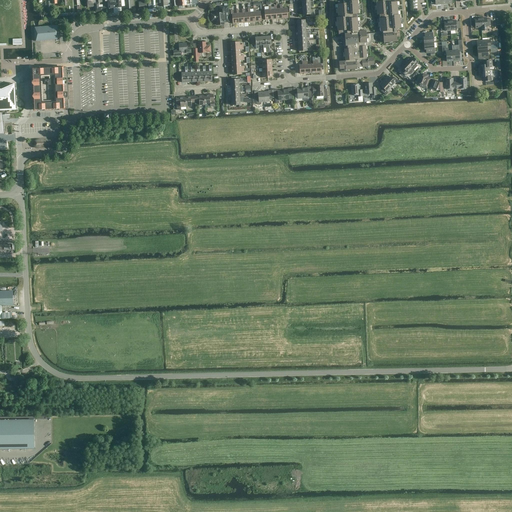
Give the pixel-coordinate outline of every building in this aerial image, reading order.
[(107,0),(108,11),(113,11),(114,14),(122,13),(120,0),(107,0)] [(133,0),(123,0),(124,0),(124,9),(128,9),(134,9),(133,0)] [(147,0),(148,4),(148,9),(160,8),(159,7),(167,6),(166,0),(147,0)] [(358,14),(357,0),(348,1),(347,1),(337,2),(338,4),(337,4),(338,17),(336,17),(338,31),(338,35),(342,34),(342,31),(344,31),(345,46),(346,46),(346,49),(344,50),(345,61),(339,62),(339,69),(345,68),(345,69),(357,68),(357,67),(362,66),(362,67),(368,66),(368,65),(373,65),(373,57),(366,58),(365,46),(366,46),(373,38),(373,35),(380,34),(380,35),(380,40),(383,40),(383,42),(397,41),(396,37),(399,36),(399,32),(396,32),(396,28),(400,28),(399,15),(397,15),(396,2),(395,0),(387,0),(385,0),(380,0),(380,1),(376,1),(377,15),(379,14),(380,18),(379,18),(380,32),(381,31),(381,32),(366,34),(366,31),(362,31),(362,28),(360,27),(358,27),(357,17),(356,17),(356,14),(358,14)] [(98,3),(94,3),(95,12),(102,11),(102,7),(99,7),(98,3)] [(212,20),(212,21),(216,20),(216,25),(224,24),(223,22),(225,22),(224,18),(223,18),(223,15),(228,15),(227,7),(220,7),(220,13),(215,13),(215,14),(212,14),(212,15),(211,15),(211,16),(211,17),(211,18),(212,19),(212,20)] [(475,28),(481,28),(480,18),(474,19),(474,20),(470,20),(471,27),(475,27),(475,28)] [(486,18),(480,18),(481,28),(481,31),(487,30),(487,26),(491,26),(490,19),(486,19),(486,18)] [(444,23),(440,23),(441,30),(444,30),(444,31),(450,30),(449,21),(444,22),(444,23)] [(455,21),(449,21),(450,30),(456,30),(456,29),(460,28),(459,21),(455,22),(455,21)] [(35,28),(34,28),(35,41),(59,39),(58,32),(57,26),(54,26),(51,26),(39,27),(38,27),(35,28)] [(423,37),(424,43),(433,43),(432,33),(424,33),(425,37),(423,37)] [(491,49),(490,45),(490,40),(477,41),(477,50),(487,49),(491,49)] [(197,53),(199,53),(206,53),(206,52),(210,52),(210,46),(206,46),(205,42),(198,42),(199,49),(197,49),(193,49),(194,62),(197,62),(197,59),(198,59),(197,53)] [(181,54),(181,52),(186,51),(186,53),(191,53),(190,47),(186,47),(186,43),(179,44),(179,50),(173,51),(174,56),(178,56),(178,54),(181,54)] [(434,52),(433,43),(424,43),(424,49),(426,49),(426,53),(434,52)] [(442,46),(442,53),(446,53),(446,61),(453,61),(452,51),(448,51),(448,49),(446,49),(445,46),(442,46)] [(477,50),(478,59),(488,58),(487,49),(477,50)] [(408,58),(404,62),(413,70),(417,66),(416,65),(418,62),(413,58),(411,60),(408,58)] [(479,65),(479,71),(489,70),(489,67),(492,67),(491,61),(483,61),(484,65),(479,65)] [(406,75),(408,73),(409,74),(413,70),(404,62),(400,66),(403,69),(401,71),(406,75)] [(34,107),(34,109),(66,108),(68,108),(67,67),(32,68),(32,73),(33,73),(33,77),(34,107)] [(492,70),(489,70),(479,71),(479,77),(481,77),(482,81),(493,81),(492,76),(492,70)] [(421,83),(419,86),(426,89),(430,78),(427,77),(428,75),(423,74),(422,76),(420,75),(417,82),(421,83)] [(388,76),(384,81),(391,87),(395,83),(397,84),(399,82),(394,77),(392,79),(388,76)] [(459,82),(456,82),(456,88),(459,88),(459,89),(466,88),(466,78),(459,78),(459,82)] [(433,79),(429,88),(435,90),(436,90),(440,90),(440,92),(443,92),(443,87),(443,83),(443,82),(439,82),(439,83),(438,83),(439,81),(433,79)] [(452,79),(445,79),(446,82),(446,87),(446,89),(453,89),(453,88),(456,88),(456,82),(453,82),(452,79)] [(380,85),(383,88),(381,91),(386,95),(388,93),(387,92),(391,87),(384,81),(380,85)] [(4,85),(4,86),(0,86),(0,109),(16,109),(15,86),(15,84),(11,86),(10,84),(11,83),(10,83),(9,83),(8,83),(4,85)] [(364,84),(365,94),(371,93),(372,95),(372,98),(376,98),(376,95),(375,88),(372,88),(372,83),(364,84)] [(351,85),(352,95),(358,95),(358,96),(359,96),(359,98),(362,98),(362,96),(362,90),(359,90),(358,84),(351,85)] [(316,99),(324,98),(327,98),(326,89),(323,89),(323,86),(316,86),(316,87),(312,87),(313,94),(316,94),(316,96),(316,99)] [(307,88),(302,88),(303,93),(303,98),(302,98),(303,100),(307,100),(307,98),(308,98),(311,98),(311,93),(311,87),(307,87),(307,88)] [(282,90),(283,100),(288,100),(289,102),(293,102),(292,96),(292,88),(287,88),(288,90),(282,90)] [(298,99),(302,98),(303,98),(302,88),(297,89),(297,88),(293,88),(293,94),(297,94),(298,99)] [(275,104),(279,103),(278,101),(283,100),(282,90),(277,91),(277,89),(273,90),(274,98),(275,98),(275,104)] [(268,92),(263,92),(264,102),(269,101),(269,98),(272,98),(272,90),(268,91),(268,92)] [(254,92),(255,100),(256,100),(256,104),(257,105),(260,104),(260,103),(260,102),(264,102),(263,92),(258,92),(258,91),(254,92)] [(214,106),(213,94),(204,95),(205,105),(210,104),(210,107),(214,106)] [(199,102),(199,105),(205,105),(204,95),(194,96),(195,102),(199,102)] [(194,96),(185,97),(186,107),(191,106),(191,102),(195,102),(194,96)] [(175,98),(176,104),(176,110),(181,109),(180,107),(186,107),(185,97),(175,98)] [(0,318),(2,319),(2,306),(13,306),(12,291),(0,291),(0,318)] [(34,449),(34,420),(0,419),(0,448),(13,449),(19,449),(34,449)]
